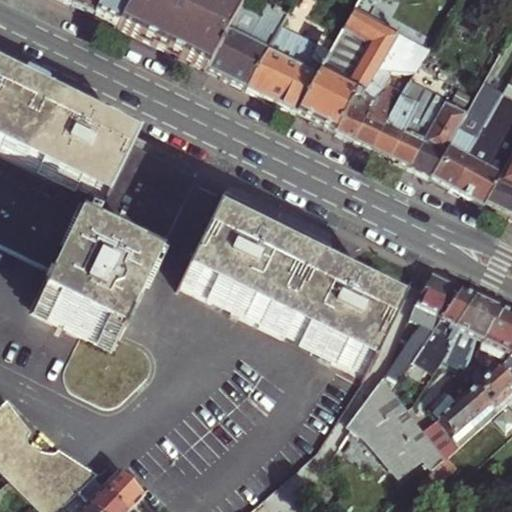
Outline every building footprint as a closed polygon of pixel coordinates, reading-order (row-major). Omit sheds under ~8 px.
[(67,0),(64,5),(74,10),(85,15),(93,0),(67,0)] [(93,0),(85,15),(95,21),(106,26),(120,0),(93,0)] [(250,13),(223,0),(120,0),(106,26),(125,35),(168,56),(205,75),(216,80),(248,27),(253,18),(254,16),(257,12),(252,9),(250,13)] [(230,87),(241,92),(274,29),(281,18),(265,9),(259,21),(257,20),(253,18),(248,27),(216,80),(230,87)] [(345,101),(352,105),(355,100),(370,72),(379,55),(391,34),(349,11),(324,57),(291,117),(311,127),(322,132),(328,135),(345,101)] [(324,57),(274,29),(241,92),(265,104),(272,108),(291,117),(324,57)] [(503,81),(511,63),(511,37),(505,33),(468,100),(474,103),(477,97),(482,99),(490,104),(503,81)] [(414,59),(420,50),(391,34),(379,55),(414,59)] [(370,72),(377,73),(387,73),(406,75),(414,59),(379,55),(370,72)] [(45,95),(0,73),(0,158),(63,190),(55,206),(0,178),(0,250),(53,277),(42,300),(38,298),(32,312),(35,314),(29,327),(73,348),(112,368),(123,345),(130,331),(150,289),(146,287),(201,170),(159,149),(102,122),(45,95)] [(403,81),(400,86),(395,96),(365,153),(383,162),(417,96),(426,101),(427,99),(429,95),(403,81)] [(511,91),(506,88),(484,130),(477,126),(466,145),(467,150),(444,191),(460,200),(477,209),(478,206),(511,146),(511,91)] [(379,92),(370,113),(365,111),(348,145),(365,153),(395,96),(379,92)] [(414,144),(411,142),(417,130),(414,128),(425,108),(432,105),(433,102),(427,99),(426,101),(417,96),(383,162),(390,165),(401,170),(414,144)] [(459,116),(469,122),(482,99),(477,97),(474,103),(468,100),(467,101),(459,116)] [(345,101),(328,135),(339,140),(348,145),(365,111),(367,106),(355,100),(352,105),(345,101)] [(417,130),(424,133),(436,107),(432,105),(425,108),(414,128),(417,130)] [(436,107),(424,133),(417,130),(411,142),(414,144),(401,170),(410,175),(422,180),(459,116),(440,106),(436,107)] [(467,150),(466,145),(477,126),(469,122),(459,116),(422,180),(434,186),(444,191),(467,150)] [(511,146),(478,206),(511,222),(511,146)] [(385,343),(392,329),(395,323),(363,307),(354,303),(358,295),(346,289),(342,297),(332,292),(316,285),(333,248),(304,234),(244,205),(222,196),(178,289),(304,352),(367,382),(385,343)] [(392,391),(411,364),(461,294),(445,287),(436,282),(432,281),(426,291),(421,299),(415,310),(410,322),(420,327),(381,384),(349,427),(364,439),(393,479),(417,461),(427,474),(441,461),(422,433),(408,415),(406,411),(402,405),(392,391)] [(411,364),(429,377),(440,361),(458,334),(455,331),(475,301),(465,296),(461,294),(411,364)] [(455,331),(458,334),(440,361),(455,368),(457,366),(463,369),(467,365),(477,344),(497,312),(484,305),(475,301),(455,331)] [(499,313),(497,312),(477,344),(479,345),(482,346),(502,314),(499,313)] [(479,352),(499,363),(511,353),(511,352),(511,318),(502,314),(482,346),(479,352)] [(511,352),(511,353),(499,363),(490,371),(498,375),(505,366),(511,370),(511,352)] [(480,380),(473,387),(497,410),(505,403),(506,402),(511,396),(511,383),(510,382),(498,375),(490,371),(480,380)] [(464,395),(454,404),(478,428),(497,410),(473,387),(464,395)] [(454,404),(447,396),(438,406),(429,414),(435,421),(454,404)] [(454,404),(435,421),(458,446),(478,428),(454,404)] [(0,418),(0,457),(24,479),(34,468),(47,480),(60,465),(4,414),(0,418)] [(458,446),(435,421),(422,433),(441,461),(458,446)] [(150,511),(153,510),(113,470),(96,485),(123,511),(150,511)] [(123,511),(96,485),(81,498),(94,511),(123,511)] [(94,511),(81,498),(65,511),(94,511)]
